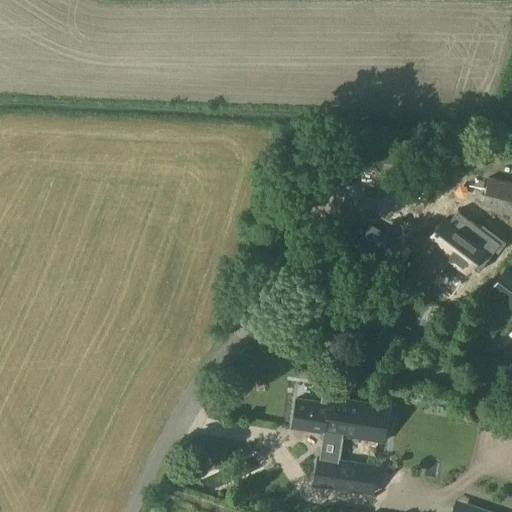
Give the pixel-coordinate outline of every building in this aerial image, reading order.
[(415,239),(430,200),(335,162),(319,201),(415,239)] [(511,184),(488,179),(481,207),(511,214),(511,184)] [(511,240),(511,230),(460,204),(446,237),(501,262),(511,240)] [(429,285),(445,286),(447,253),(430,252),(429,285)] [(511,274),(505,269),(490,291),(511,306),(511,274)] [(324,293),(329,275),(313,271),(308,288),(324,293)] [(378,466),(333,460),(336,433),(384,439),(388,407),(328,399),(327,404),(295,400),(291,428),(323,432),(320,458),(318,458),(315,484),(374,492),(378,466)] [(494,511),(455,498),(450,511),(494,511)]
